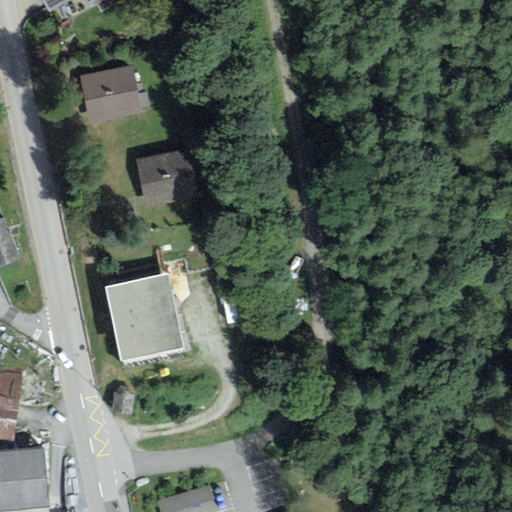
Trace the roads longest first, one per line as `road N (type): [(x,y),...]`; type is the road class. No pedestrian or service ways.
road 1 (track): [(225,455),(288,417),(324,336),(322,256),(267,0)]
road 2 (tertiary): [(68,330),(0,3)]
road 3 (track): [(88,437),(198,422),(220,408),(234,385),(228,352)]
road 4 (tertiary): [(105,511),(68,330)]
